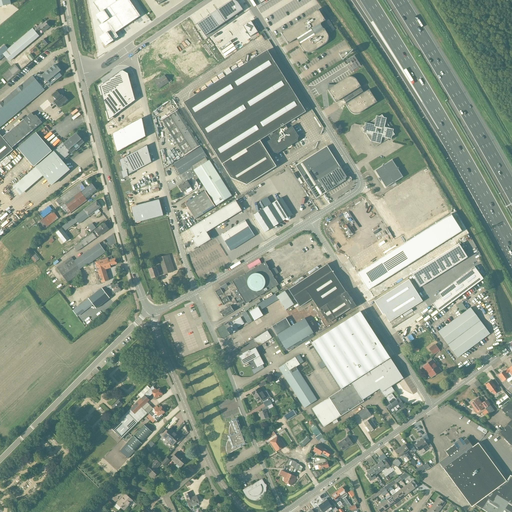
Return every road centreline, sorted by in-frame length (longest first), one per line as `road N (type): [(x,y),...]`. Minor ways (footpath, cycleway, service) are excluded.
road 1 (unknown): [(270,36),(181,94),(188,118),(241,190),(329,131)]
road 2 (tertiary): [(152,311),(122,234),(79,73)]
road 3 (unclassified): [(128,54),(196,290)]
road 4 (unclassified): [(282,511),(193,291)]
road 5 (motorway): [(511,190),(397,0)]
road 6 (unclassified): [(432,405),(309,221)]
road 7 (unclassified): [(360,185),(247,0)]
road 8 (tertiary): [(0,459),(152,311)]
road 9 (tertiary): [(207,459),(152,311)]
road 10 (motorway): [(353,0),(444,125)]
road 11 (motorway): [(367,0),(444,125)]
road 12 (motorway): [(444,125),(511,246)]
road 13 (unknown): [(270,245),(247,199),(279,182),(300,226)]
road 14 (unclassified): [(196,290),(309,221)]
